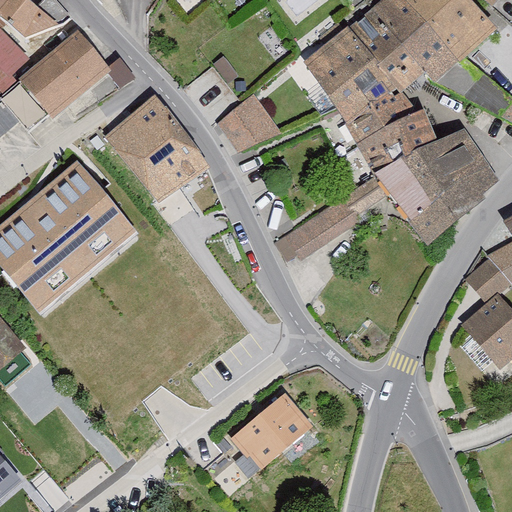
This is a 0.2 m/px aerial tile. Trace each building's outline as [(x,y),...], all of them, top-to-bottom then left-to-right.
[(41,8),(30,0),(0,0),(0,19),(21,35),(41,8)] [(511,103),(455,63),(495,31),(468,0),(377,0),(368,8),(420,73),(433,86),(511,125),(511,103)] [(420,73),(368,8),(343,27),(394,93),(420,73)] [(394,93),(343,27),(296,61),(344,126),(378,104),(394,93)] [(0,86),(27,60),(0,32),(0,86)] [(21,82),(48,116),(107,69),(80,35),(21,82)] [(258,95),(218,121),(242,157),(282,131),(258,95)] [(0,143),(23,125),(0,96),(0,143)] [(204,171),(150,100),(104,135),(159,206),(204,171)] [(378,104),(344,126),(356,147),(395,123),(378,104)] [(395,123),(356,147),(372,171),(411,154),(395,123)] [(419,150),(458,220),(488,199),(486,191),(494,178),(460,128),(419,150)] [(428,251),(458,220),(419,150),(411,154),(372,171),(389,196),(428,251)] [(135,225),(77,158),(0,223),(0,261),(39,307),(135,225)] [(389,196),(372,171),(273,239),(290,264),(389,196)] [(511,216),(503,222),(511,236),(511,216)] [(511,236),(483,258),(507,284),(511,289),(511,236)] [(507,284),(483,258),(460,279),(483,305),(496,294),(507,284)] [(483,305),(459,324),(497,371),(511,359),(511,313),(496,294),(483,305)] [(0,372),(24,350),(0,324),(0,372)] [(319,424),(285,387),(229,439),(263,476),(319,424)] [(0,499),(23,480),(0,453),(0,499)]
